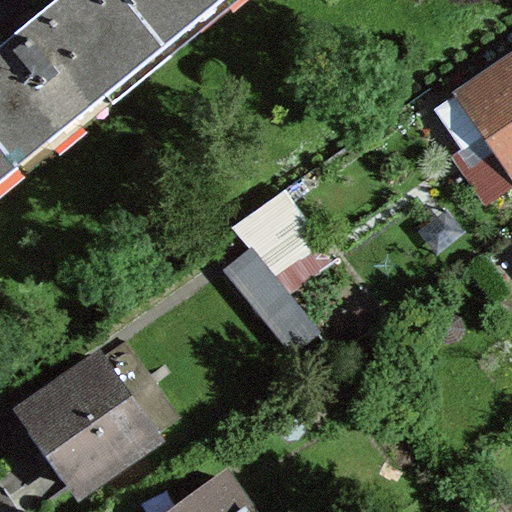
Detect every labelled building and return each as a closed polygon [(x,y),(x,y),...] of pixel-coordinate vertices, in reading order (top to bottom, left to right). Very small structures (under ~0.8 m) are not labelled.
[(0,0),(0,127),(125,27),(102,0),(0,0)] [(102,0),(125,27),(159,0),(102,0)] [(511,55),(458,93),(479,123),(511,171),(511,55)] [(458,138),(479,123),(458,93),(437,108),(458,138)] [(315,327),(253,249),(229,268),(291,346),(315,327)] [(57,450),(82,486),(152,436),(98,359),(28,409),(57,450)] [(250,511),(226,476),(173,511),(250,511)]
